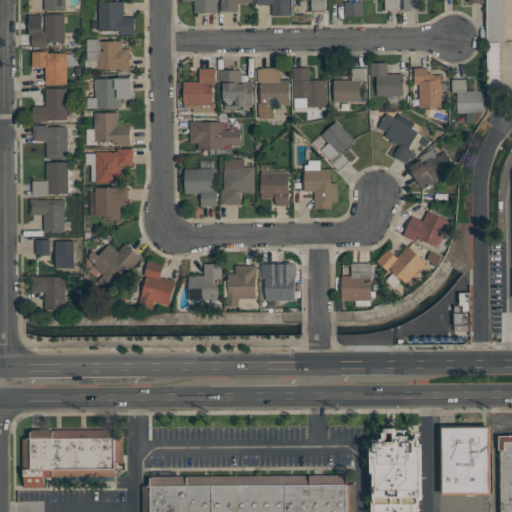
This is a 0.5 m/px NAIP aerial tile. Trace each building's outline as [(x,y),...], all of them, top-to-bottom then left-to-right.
[(65,0),(66,10),(45,10),(44,0),(65,0)] [(216,0),(216,12),(195,13),(194,0),(216,0)] [(221,0),(249,0),(250,3),(236,3),(236,11),(222,11),(221,0)] [(257,0),(285,0),(286,1),(290,1),(290,15),(272,16),(272,3),(258,4),(257,0)] [(326,0),(326,10),(312,11),(311,0),(326,0)] [(398,0),(399,10),(385,10),(385,0),(398,0)] [(420,0),(420,10),(403,10),(403,0),(420,0)] [(468,0),(468,3),(486,3),(487,40),(505,40),(504,0),(468,0)] [(363,15),(363,1),(346,2),(346,16),(363,15)] [(99,2),(123,2),(123,17),(135,17),(135,34),(121,34),(121,31),(99,32),(99,2)] [(29,15),(42,15),(43,28),(45,28),(45,15),(65,14),(65,17),(67,17),(67,23),(65,23),(65,42),(52,42),(52,40),(47,40),(47,48),(33,48),(33,35),(30,35),(29,15)] [(99,41),(121,41),(121,48),(130,48),(130,69),(97,69),(97,61),(87,61),(86,38),(99,38),(99,41)] [(32,51),(48,51),(48,53),(67,53),(67,54),(74,54),(75,66),(66,66),(67,84),(46,84),(45,66),(33,66),(32,51)] [(371,63),(388,62),(388,74),(402,73),(402,82),(403,82),(404,95),(377,96),(377,76),(371,76),(371,63)] [(414,68),(427,67),(427,72),(433,72),(433,75),(440,75),(441,107),(419,107),(419,84),(415,84),(414,68)] [(199,68),(216,68),(216,83),(213,83),(213,105),(185,105),(185,82),(200,81),(199,68)] [(258,68),(280,68),(280,80),(290,80),(290,104),(274,104),(274,118),(259,118),(259,103),(261,103),(260,82),(259,82),(258,68)] [(294,68),(310,68),(310,79),(328,79),(328,107),(305,107),(305,98),(294,98),(294,68)] [(333,79),(352,79),(352,68),(366,68),(366,81),(360,81),(361,101),(344,101),(344,100),(334,100),(333,79)] [(220,70),(242,70),(242,82),(253,82),(253,106),(250,106),(250,107),(241,107),(241,106),(236,106),(236,105),(224,105),(224,84),(220,84),(220,70)] [(95,78),(132,78),(132,98),(120,98),(120,107),(87,108),(87,98),(95,97),(95,78)] [(452,79),(466,78),(466,90),(473,90),(473,89),(478,89),(478,90),(484,90),(485,112),(458,113),(457,92),(452,93),(452,79)] [(33,106),(46,106),(46,89),(67,89),(67,121),(33,121),(33,106)] [(378,127),(387,112),(396,118),(399,112),(416,122),(412,128),(418,131),(409,147),(416,152),(413,158),(410,156),(406,163),(393,155),(400,144),(395,141),(394,144),(390,142),(392,139),(385,135),(387,132),(378,127)] [(95,113),(119,113),(119,123),(131,123),(131,145),(116,145),(116,141),(98,141),(98,144),(86,144),(86,129),(95,128),(95,113)] [(190,121),(223,121),(223,129),(241,129),(241,143),(231,143),(231,153),(226,153),(226,149),(224,149),(224,150),(198,150),(198,142),(191,142),(190,121)] [(323,135),(337,122),(354,141),(341,153),(349,161),(340,171),(320,150),(329,142),(323,135)] [(33,124),(48,124),(48,127),(67,126),(67,158),(46,158),(46,140),(33,140),(33,124)] [(96,152),(117,151),(117,148),(133,148),(133,165),(120,165),(121,182),(118,182),(118,185),(111,185),(111,183),(96,183),(96,181),(91,181),(91,164),(86,164),(86,153),(95,153),(96,152)] [(409,166),(421,160),(419,156),(432,148),(436,156),(448,149),(459,168),(423,189),(409,166)] [(222,189),(225,189),(224,158),(245,158),(245,167),(254,166),(255,192),(239,192),(239,204),(222,204),(222,189)] [(304,169),(305,169),(305,165),(309,165),(309,160),(320,160),(320,169),(331,168),(331,183),(337,182),(337,202),(331,202),(331,208),(315,208),(315,191),(304,191),(304,169)] [(33,181),(47,180),(46,163),(67,162),(68,193),(49,194),(49,195),(33,196),(33,181)] [(261,164),(273,164),(273,171),(281,170),(281,168),(285,168),(285,170),(290,170),(290,205),(275,205),(275,197),(261,197),(261,164)] [(185,169),(214,168),(214,190),(217,190),(217,205),(202,205),(202,193),(185,193),(185,169)] [(89,185),(95,185),(95,188),(128,187),(129,202),(121,202),(121,219),(103,220),(103,215),(89,215),(89,185)] [(30,199),(66,199),(66,211),(64,211),(65,231),(44,231),(44,214),(30,214),(30,199)] [(412,215),(423,220),(428,210),(451,220),(444,236),(450,239),(445,250),(417,238),(416,241),(403,235),(412,215)] [(50,254),(50,240),(36,240),(36,254),(50,254)] [(75,267),(74,241),(63,241),(63,248),(56,248),(56,267),(75,267)] [(88,255),(96,248),(101,253),(110,244),(118,251),(126,243),(141,257),(132,267),(130,264),(115,280),(88,255)] [(377,261),(387,249),(397,257),(407,245),(426,262),(407,283),(390,268),(388,271),(377,261)] [(148,259),(164,264),(160,277),(176,282),(169,305),(155,301),(153,310),(138,306),(147,277),(143,275),(148,259)] [(262,264),(283,263),(283,276),(294,276),(295,299),(266,299),(266,277),(262,277),(262,264)] [(351,263),(373,263),(373,277),(370,277),(371,291),(376,291),(376,296),(371,296),(371,305),(356,305),(356,301),(341,301),(341,275),(351,275),(351,263)] [(205,264),(222,264),(222,278),(218,278),(218,300),(189,300),(188,276),(205,275),(205,264)] [(236,266),(256,266),(256,297),(258,297),(258,307),(226,307),(226,296),(229,296),(229,274),(236,274),(236,266)] [(32,276),(67,276),(67,288),(65,288),(65,310),(45,310),(45,291),(32,291),(32,276)] [(460,306),(460,312),(465,312),(465,317),(467,317),(468,331),(454,331),(454,306),(460,306)] [(442,427),(492,426),(493,495),(444,495),(442,427)] [(125,429),(126,481),(29,482),(28,431),(125,429)] [(372,511),(372,432),(421,432),(422,511),(372,511)] [(511,511),(503,511),(502,437),(511,437),(511,511)] [(355,477),(355,511),(143,511),(143,480),(355,477)]
